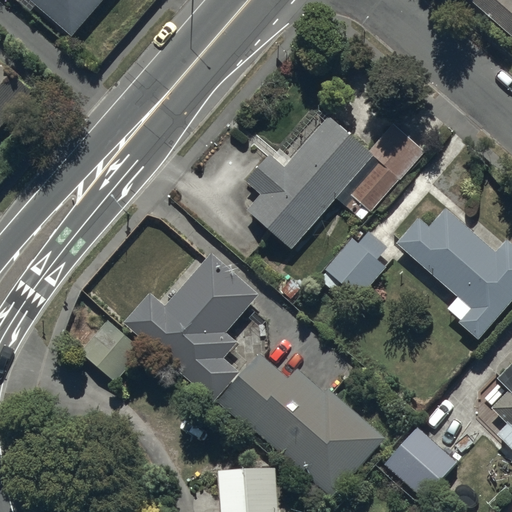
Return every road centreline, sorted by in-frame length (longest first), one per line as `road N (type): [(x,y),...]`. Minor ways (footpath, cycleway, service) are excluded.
road 1 (secondary): [(107,163),(248,0)]
road 2 (secondary): [(107,163),(103,201),(0,342)]
road 3 (residential): [(377,0),(511,116)]
road 4 (secondary): [(0,255),(73,175),(107,163)]
